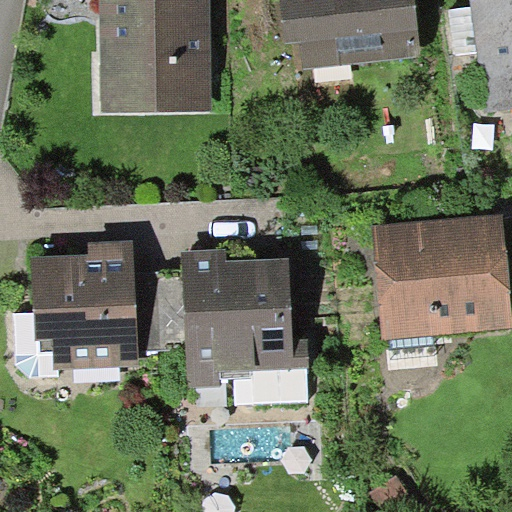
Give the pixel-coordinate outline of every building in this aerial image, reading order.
[(209,0),(99,0),(102,109),(212,107),(209,0)] [(421,54),(414,0),(280,0),(285,40),(300,38),(303,67),(421,54)] [(511,0),(470,0),(472,5),(448,8),(454,54),(477,50),(485,111),(511,107),(511,0)] [(511,314),(503,213),(373,225),(383,336),(511,325),(511,314)] [(89,252),(33,253),(34,336),(52,336),(52,366),(136,364),(133,238),(89,239),(89,252)] [(227,245),(182,247),(188,386),(221,385),(220,369),(309,365),(308,335),(293,336),(289,254),(227,257),(227,245)]
